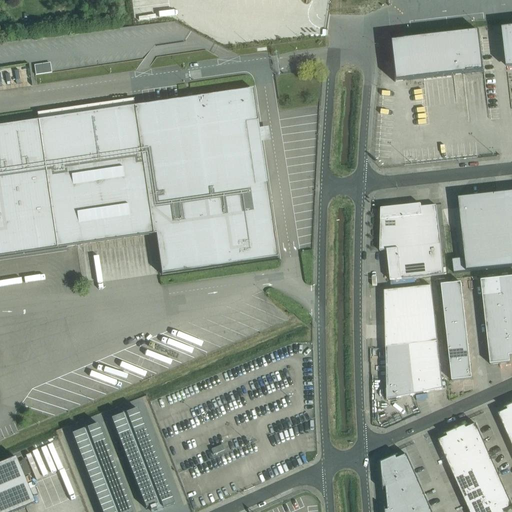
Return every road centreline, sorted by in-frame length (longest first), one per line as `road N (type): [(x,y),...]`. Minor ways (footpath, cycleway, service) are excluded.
road 1 (unclassified): [(359,185),(367,63),(349,51),(331,65),(323,184)]
road 2 (unclassified): [(323,184),(327,467)]
road 3 (unclassified): [(361,451),(359,185)]
road 4 (unclassified): [(361,451),(511,384)]
road 5 (unknown): [(105,416),(143,405),(183,507),(172,511)]
road 6 (unclassified): [(359,185),(511,168)]
road 7 (unknown): [(170,436),(192,483),(274,449)]
road 8 (unknown): [(372,24),(248,0)]
road 9 (unknown): [(105,416),(69,432),(99,511)]
